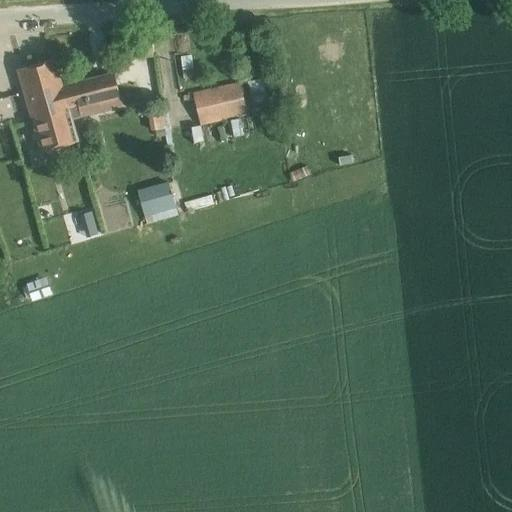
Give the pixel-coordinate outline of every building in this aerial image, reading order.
[(123,59),(153,56),(151,31),(121,34),(123,59)] [(78,140),(68,105),(62,86),(63,85),(55,54),(18,64),(42,151),(78,140)] [(185,78),(195,76),(192,54),(182,55),(185,78)] [(113,73),(63,85),(62,86),(68,105),(79,103),(82,115),(121,105),(113,73)] [(248,113),(240,83),(194,93),(201,125),(248,113)] [(231,120),(234,137),(244,135),(241,118),(231,120)] [(191,126),(194,142),(203,140),(201,125),(191,126)] [(178,214),(167,180),(137,189),(147,223),(178,214)] [(184,202),(187,211),(215,204),(212,194),(184,202)] [(66,214),(72,240),(93,235),(86,209),(66,214)]
